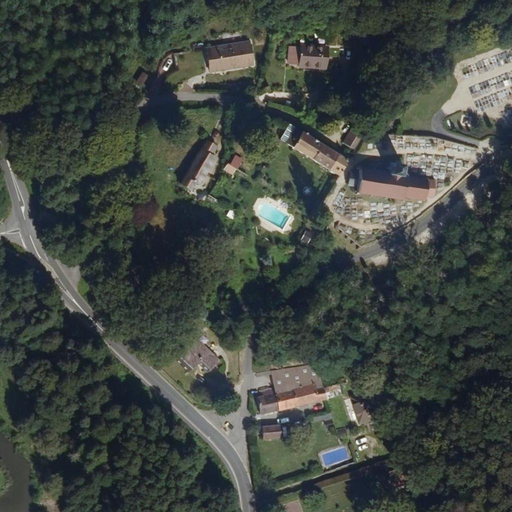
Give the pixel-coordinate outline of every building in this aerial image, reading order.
[(254,64),(251,42),(207,48),(210,71),(254,64)] [(326,70),(328,47),(302,45),(302,47),(290,46),(288,63),(300,64),(300,67),(326,70)] [(198,63),(196,50),(174,54),(176,67),(198,63)] [(143,72),(136,83),(142,86),(149,76),(143,72)] [(349,161),(291,124),(281,140),(339,176),(349,161)] [(353,126),(343,143),(354,150),(365,132),(353,126)] [(200,188),(219,157),(212,152),(216,146),(209,141),(182,186),(195,193),(199,187),(200,188)] [(237,169),(243,159),(236,155),(230,165),(236,168),(237,169)] [(232,175),(236,168),(230,165),(227,163),(223,170),(232,175)] [(436,181),(430,180),(431,178),(404,174),(405,165),(393,164),(392,173),(361,168),(360,175),(350,173),(349,178),(348,184),(358,185),(357,194),(411,201),(411,199),(427,201),(428,198),(433,198),(436,181)] [(306,231),(301,240),(308,244),(313,235),(306,231)] [(220,359),(196,337),(174,361),(189,374),(198,364),(207,373),(220,359)] [(321,398),(318,389),(308,391),(305,383),(298,385),(294,370),(275,374),(278,387),(265,391),(266,395),(260,397),(264,412),(321,398)] [(332,385),(330,378),(341,375),(340,370),(328,373),(329,376),(305,383),(308,391),(318,389),(332,385)] [(340,384),(326,388),(329,398),(343,395),(340,384)] [(376,420),(369,392),(351,396),(358,424),(376,420)] [(279,437),(278,426),(263,427),(264,439),(279,437)] [(337,430),(337,438),(347,437),(346,430),(337,430)] [(412,484),(406,467),(389,472),(395,490),(412,484)]
